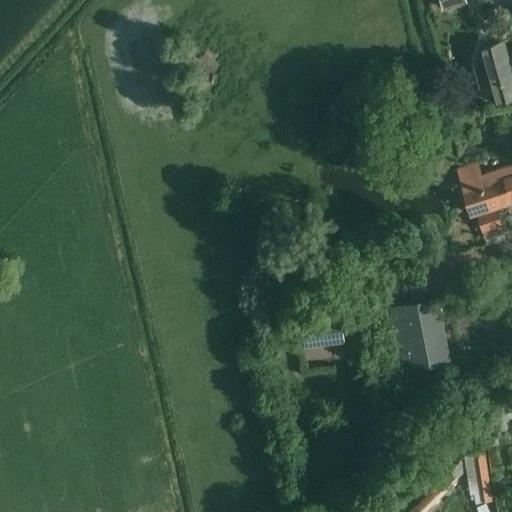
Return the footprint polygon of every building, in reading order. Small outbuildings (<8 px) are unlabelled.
[(496,103),(511,98),(511,74),(503,41),(480,47),(483,58),(479,59),(480,63),(475,64),(481,86),(491,83),(496,103)] [(511,197),(511,196),(511,164),(482,174),(478,163),(456,170),(469,214),(511,201),(511,197)] [(506,238),(497,209),(478,215),(487,244),(506,238)] [(439,299),(389,308),(401,370),(451,360),(439,299)] [(341,307),(301,312),(303,331),(305,344),(345,339),(343,326),(341,307)] [(511,398),(501,401),(503,413),(511,411),(511,398)] [(492,500),(485,450),(465,453),(470,493),(474,492),(476,502),(492,500)] [(458,478),(451,470),(443,477),(450,485),(458,478)] [(420,511),(447,486),(440,479),(405,511),(420,511)]
